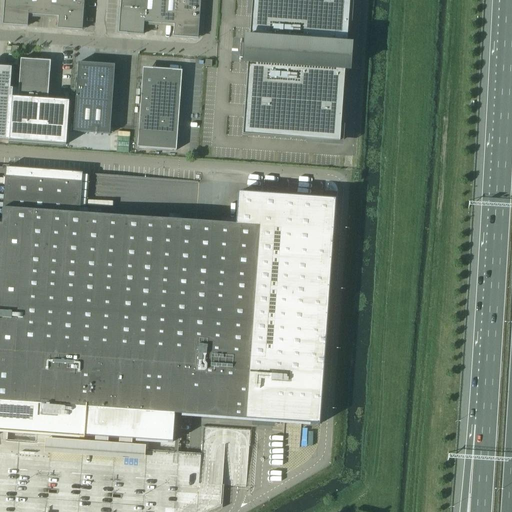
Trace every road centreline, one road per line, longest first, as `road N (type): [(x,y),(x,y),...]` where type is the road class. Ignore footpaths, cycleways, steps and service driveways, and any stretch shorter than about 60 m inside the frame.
road 1 (motorway): [(509,0),(485,425)]
road 2 (unclassified): [(207,49),(0,36)]
